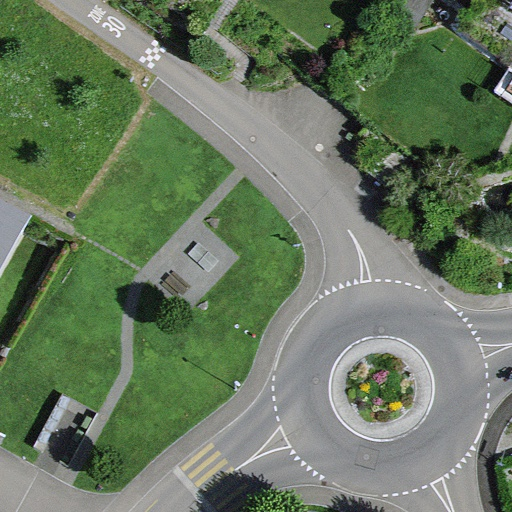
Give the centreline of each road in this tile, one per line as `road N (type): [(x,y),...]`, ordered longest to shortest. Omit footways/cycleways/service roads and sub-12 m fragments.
road 1 (unclassified): [(73,0),(343,218),(366,266),(368,307)]
road 2 (tertiary): [(368,307),(333,321),(308,350),(298,386),(305,424)]
road 3 (tertiary): [(181,511),(305,424)]
road 4 (tertiary): [(305,424),(337,460),(360,470),(384,473),(430,457)]
